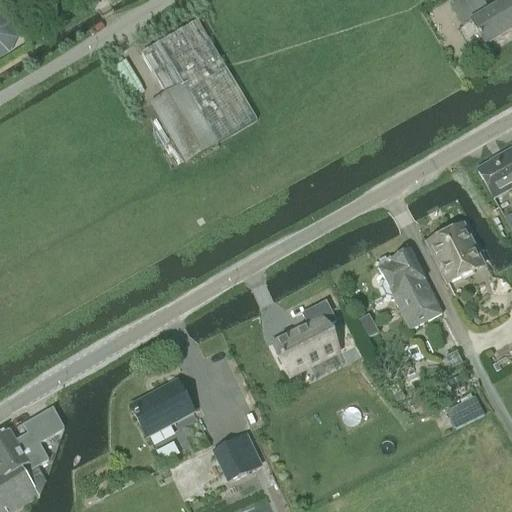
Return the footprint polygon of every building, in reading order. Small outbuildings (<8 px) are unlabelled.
[(507,0),(485,14),(476,0),(456,0),(449,5),(463,28),(469,24),(484,47),(511,30),(511,8),(507,0)] [(150,106),(184,164),(256,121),(196,22),(140,55),(165,96),(150,106)] [(511,152),(477,172),(493,200),(511,189),(511,152)] [(462,227),(426,245),(446,286),(482,269),(462,227)] [(391,299),(408,332),(441,316),(410,253),(389,263),(387,262),(379,265),(378,271),(383,283),(382,290),(385,297),(391,299)] [(307,327),(271,345),(286,374),(304,365),(307,370),(338,354),(325,329),(335,324),(325,304),(301,316),(307,327)] [(366,317),(355,324),(364,341),(376,335),(366,317)] [(458,380),(447,384),(451,394),(462,390),(458,380)] [(176,382),(128,408),(145,440),(193,414),(176,382)] [(455,431),(483,417),(474,398),(445,413),(455,431)] [(27,436),(14,443),(9,434),(0,439),(0,511),(13,511),(38,498),(39,499),(45,484),(36,470),(48,463),(38,447),(62,433),(63,430),(51,410),(22,428),(27,436)] [(298,425),(273,438),(291,474),(316,461),(298,425)] [(235,442),(211,453),(226,485),(250,474),(235,442)]
